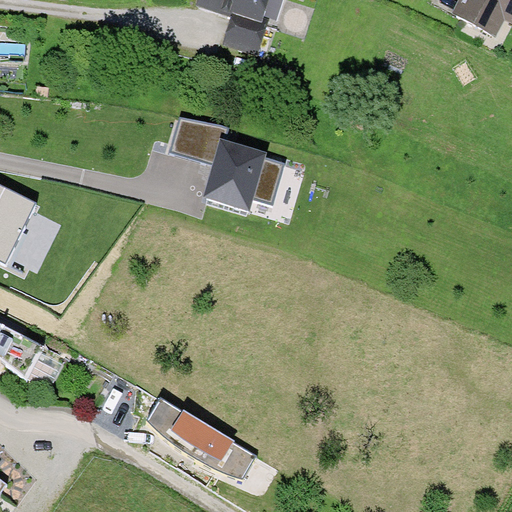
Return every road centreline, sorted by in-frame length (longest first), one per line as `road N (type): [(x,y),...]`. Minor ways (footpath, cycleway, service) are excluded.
road 1 (track): [(69,447),(92,436),(220,511)]
road 2 (unknown): [(0,148),(162,176)]
